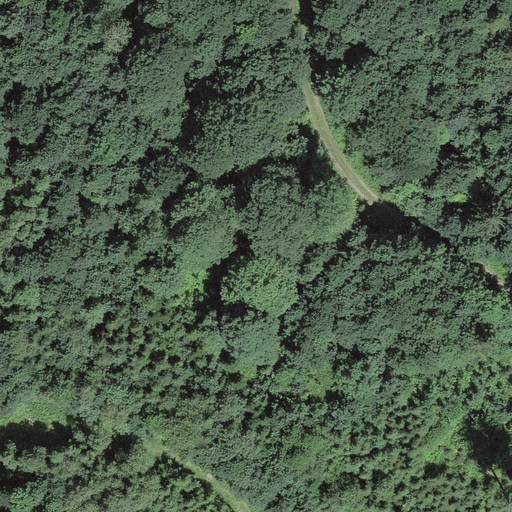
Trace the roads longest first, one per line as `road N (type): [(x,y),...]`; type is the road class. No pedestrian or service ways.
road 1 (track): [(511,295),(406,222),(336,159),(309,87),(293,0)]
road 2 (track): [(250,511),(219,477),(155,440),(0,422)]
